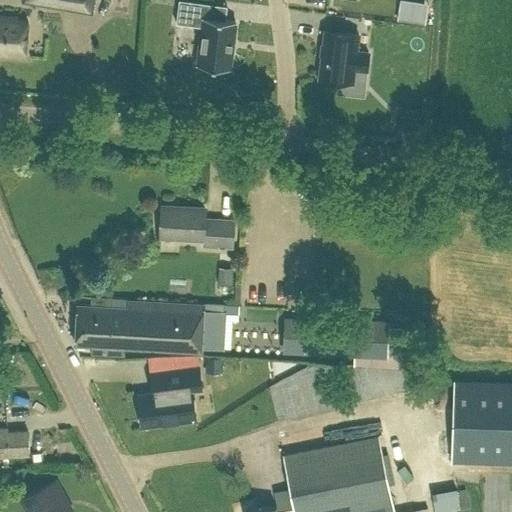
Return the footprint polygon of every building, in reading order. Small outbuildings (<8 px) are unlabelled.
[(23,0),(91,11),(92,0),(23,0)] [(187,0),(178,0),(175,22),(202,26),(197,64),(229,68),(235,20),(204,16),(206,2),(187,0)] [(15,17),(0,15),(0,52),(24,54),(26,20),(15,20),(15,17)] [(324,30),(319,77),(353,81),(354,69),(366,70),(368,51),(356,50),(358,34),(324,30)] [(401,108),(397,137),(417,140),(422,111),(401,108)] [(207,210),(161,207),(159,251),(160,251),(161,236),(204,238),(203,245),(233,246),(234,219),(206,217),(207,210)] [(231,267),(218,267),(217,297),(228,298),(228,283),(231,283),(231,267)] [(369,307),(388,306),(387,297),(369,298),(369,307)] [(202,342),(204,303),(126,299),(126,305),(77,303),(75,343),(96,344),(95,352),(124,354),(124,346),(201,350),(202,342)] [(321,317),(319,353),(386,356),(386,352),(386,349),(400,350),(401,327),(387,326),(388,323),(388,320),(321,317)] [(465,324),(447,326),(449,350),(467,348),(465,324)] [(286,336),(286,354),(314,352),(313,334),(286,336)] [(167,368),(169,389),(138,393),(142,426),(196,419),(192,389),(201,388),(198,364),(167,368)] [(511,380),(454,379),(451,460),(511,462),(511,380)] [(11,419),(27,416),(25,403),(9,406),(11,419)] [(9,430),(8,426),(0,426),(0,455),(29,454),(28,429),(9,430)] [(377,511),(395,509),(379,434),(283,453),(294,507),(277,510),(276,505),(246,511),(377,511)] [(66,498),(56,479),(21,498),(28,511),(69,511),(63,500),(66,498)]
